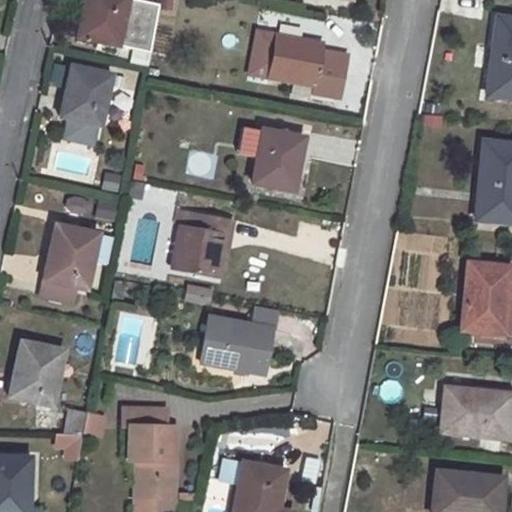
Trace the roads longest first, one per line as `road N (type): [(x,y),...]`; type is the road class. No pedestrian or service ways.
road 1 (residential): [(409,0),(342,356),(347,423)]
road 2 (residential): [(17,120),(46,0)]
